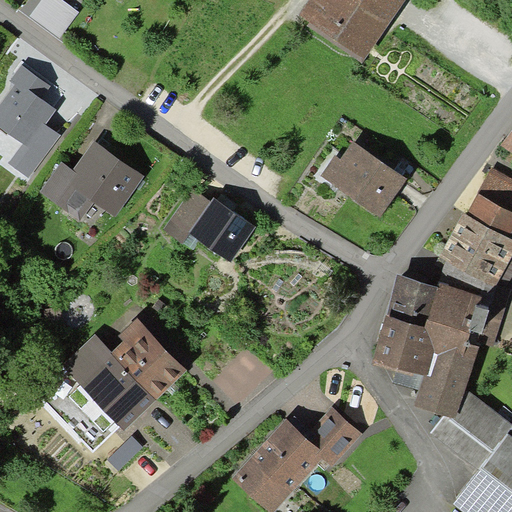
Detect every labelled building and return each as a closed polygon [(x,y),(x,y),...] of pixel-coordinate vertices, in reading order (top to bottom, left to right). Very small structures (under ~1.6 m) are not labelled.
[(78,12),(62,0),(41,0),(30,15),(59,37),(78,12)] [(310,0),(300,16),(365,60),(406,0),(310,0)] [(9,163),(29,178),(61,135),(46,124),(57,110),(42,99),(51,86),(22,64),(10,81),(15,84),(0,105),(0,126),(23,143),(9,163)] [(511,130),(501,144),(511,152),(505,160),(511,165),(511,130)] [(114,217),(144,176),(94,140),(73,169),(62,161),(39,192),(81,222),(95,203),(114,217)] [(321,175),(379,217),(407,179),(353,141),(341,158),(335,155),(321,175)] [(511,178),(492,167),(479,190),(478,192),(466,214),(509,237),(511,231),(511,178)] [(189,232),(211,201),(193,188),(164,229),(183,243),(190,233),(189,232)] [(190,233),(231,262),(256,226),(214,197),(211,201),(189,232),(190,233)] [(463,212),(439,256),(445,261),(495,286),(496,285),(511,256),(511,238),(509,237),(466,214),(463,212)] [(190,233),(183,243),(193,250),(200,241),(190,233)] [(511,275),(511,256),(496,285),(505,287),(511,275)] [(389,304),(386,315),(424,327),(427,319),(471,332),(467,343),(478,346),(480,342),(494,346),(511,289),(505,287),(496,285),(495,286),(445,261),(437,288),(397,272),(389,304)] [(62,328),(59,306),(45,308),(48,330),(62,328)] [(465,387),(478,346),(467,343),(471,332),(427,319),(424,327),(386,315),(371,362),(397,370),(393,382),(419,391),(414,406),(444,415),(455,419),(465,387)] [(112,352),(157,399),(188,370),(137,318),(119,336),(123,341),(112,352)] [(112,352),(95,334),(62,365),(93,398),(125,430),(157,399),(112,352)] [(511,428),(511,423),(465,387),(455,419),(444,415),(431,432),(480,469),(453,503),(464,511),(511,511),(511,436),(508,433),(511,428)] [(363,433),(333,406),(311,429),(316,434),(311,439),(322,448),(317,453),(322,458),(332,466),(363,433)] [(230,477),(271,511),(273,511),(322,458),(317,453),(322,448),(311,439),(316,434),(311,429),(295,414),(290,420),(286,417),(230,477)] [(143,446),(132,436),(108,459),(118,470),(143,446)]
